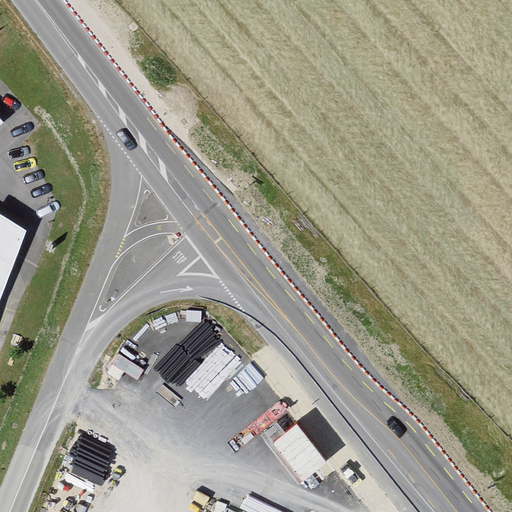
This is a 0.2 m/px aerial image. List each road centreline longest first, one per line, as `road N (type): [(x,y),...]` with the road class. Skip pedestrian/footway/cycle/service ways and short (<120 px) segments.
road 1 (secondary): [(443,511),(233,253)]
road 2 (tertiary): [(118,107),(125,191),(58,396)]
road 3 (tertiary): [(58,396),(134,303),(233,253)]
road 4 (secondary): [(233,253),(118,107)]
road 5 (secondary): [(118,107),(36,0)]
road 6 (tertiary): [(58,396),(10,511)]
